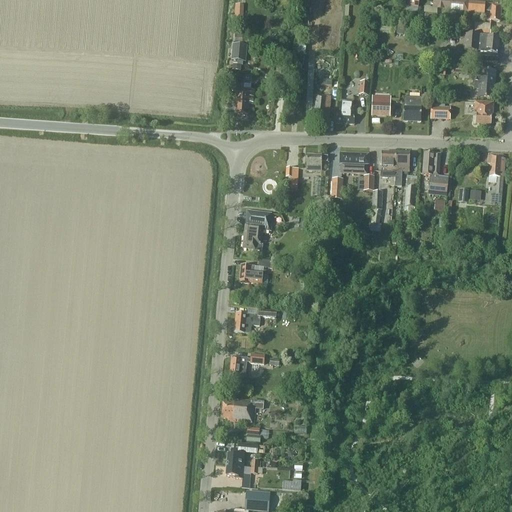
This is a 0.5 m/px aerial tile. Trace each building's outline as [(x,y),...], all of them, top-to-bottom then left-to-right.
[(419,0),(406,0),(405,6),(418,8),(419,0)] [(500,22),(501,5),(493,4),(493,6),(469,4),(469,1),(459,0),(433,0),(433,10),(454,11),(456,15),(460,16),(462,12),(467,13),(484,15),(484,13),(490,13),(490,19),(487,18),(486,21),(500,22)] [(436,26),(437,14),(425,13),(424,25),(436,26)] [(465,36),(460,36),(459,48),(464,48),(464,52),(497,54),(498,38),(465,35),(465,36)] [(305,56),(306,45),(298,44),(297,55),(305,56)] [(232,45),(231,62),(245,63),(247,47),(232,45)] [(432,64),(449,64),(449,54),(448,54),(449,50),(438,49),(437,53),(433,52),(433,53),(430,53),(429,60),(432,60),(432,64)] [(467,62),(496,64),(497,56),(468,54),(467,62)] [(305,58),(296,56),(295,65),(303,66),(305,58)] [(468,75),(468,67),(451,66),(451,74),(468,75)] [(445,67),(435,67),(434,76),(445,77),(445,67)] [(480,72),(480,74),(473,73),(472,86),(474,86),(474,90),(479,90),(478,98),(493,100),(495,73),(484,72),(480,72)] [(369,83),(359,83),(358,96),(368,97),(369,83)] [(250,86),(237,85),(237,87),(233,86),(233,89),(232,89),(231,101),(228,101),(227,115),(248,117),(249,105),(253,105),(254,90),(250,90),(250,86)] [(329,121),(331,98),(316,96),(314,120),(324,121),(325,121),(329,121)] [(391,97),(372,96),(371,118),(390,118),(391,97)] [(421,108),(421,102),(421,98),(404,98),(404,101),(404,108),(403,123),(421,123),(421,108)] [(491,126),(493,104),(475,103),(474,114),(476,114),(475,125),(491,126)] [(355,116),(351,115),(352,106),(348,106),(344,105),(341,105),(337,105),(337,114),(336,124),(354,126),(355,116)] [(430,120),(450,121),(451,109),(431,108),(430,120)] [(394,188),(395,173),(395,154),(381,154),(381,179),(388,179),(388,187),(394,188)] [(410,154),(395,154),(395,173),(395,188),(401,188),(402,173),(403,173),(403,175),(408,176),(408,173),(409,173),(410,154)] [(447,181),(438,180),(440,155),(424,154),(422,175),(430,176),(428,194),(446,196),(447,181)] [(368,156),(354,155),(340,155),(339,165),(340,165),(340,175),(366,176),(366,166),(368,166),(368,156)] [(489,178),(496,178),(498,179),(500,179),(502,179),(503,179),(505,156),(488,155),(487,165),(490,165),(489,178)] [(321,157),(306,156),(306,172),(321,173),(321,163),(327,163),(327,157),(321,157)] [(297,191),(298,170),(286,169),(285,178),(291,179),(290,190),(297,191)] [(363,192),(374,192),(374,177),(363,177),(363,192)] [(414,214),(417,179),(406,178),(404,208),(407,208),(407,214),(414,214)] [(343,180),(331,180),(330,201),(342,201),(343,180)] [(468,191),(459,190),(458,204),(467,204),(468,191)] [(480,202),(481,193),(470,191),(469,201),(480,202)] [(382,193),(373,193),(372,211),(381,212),(382,193)] [(445,202),(435,201),(434,212),(444,213),(445,202)] [(271,233),(273,215),(246,212),(245,226),(244,231),(243,238),(244,238),(242,250),(262,252),(262,246),(260,246),(262,232),(271,233)] [(273,263),(258,261),(257,268),(272,270),(273,263)] [(262,285),(263,273),(254,273),(255,267),(241,266),(239,284),(249,285),(249,284),(262,285)] [(258,316),(252,315),(236,314),(234,334),(250,335),(251,327),(259,327),(260,318),(270,319),(275,319),(276,312),(270,311),(258,311),(258,316)] [(264,366),(264,357),(251,355),(250,360),(242,359),(231,358),(229,376),(240,377),(245,377),(246,364),(264,366)] [(251,424),(253,409),(251,409),(252,402),(229,399),(229,401),(223,401),(221,419),(227,420),(227,422),(251,424)] [(259,430),(247,429),(247,436),(258,437),(258,440),(268,441),(268,432),(259,431),(259,430)] [(258,447),(258,446),(238,444),(237,453),(257,455),(258,447)] [(226,466),(243,468),(244,455),(236,454),(236,456),(227,455),(226,466)] [(243,468),(226,466),(226,477),(234,478),(234,480),(242,481),(242,482),(242,490),(249,490),(250,480),(250,476),(251,468),(243,468)] [(292,484),(291,492),(300,492),(301,484),(292,484)] [(268,511),(269,503),(268,503),(269,497),(269,495),(246,493),(246,496),(247,496),(246,502),(245,504),(246,504),(245,510),(244,511),(268,511)]
